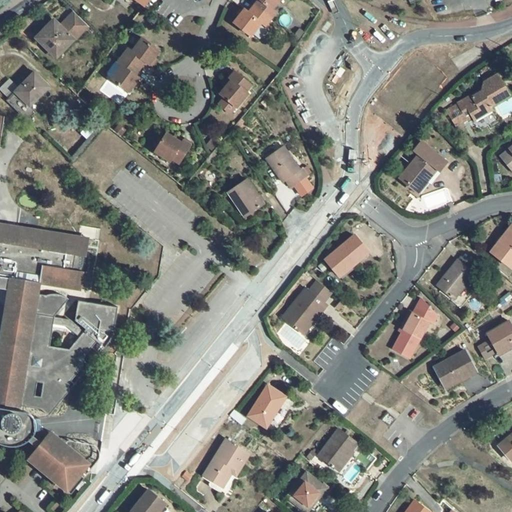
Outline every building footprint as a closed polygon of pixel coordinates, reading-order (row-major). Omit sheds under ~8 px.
[(278,0),(257,0),(253,6),(270,19),(276,12),(272,9),(278,0)] [(265,26),(270,19),(253,6),(248,12),(247,11),(244,9),(233,23),(250,36),(261,23),(265,26)] [(54,20),(37,38),(57,57),(68,46),(88,25),(75,12),(61,27),(54,20)] [(159,51),(143,38),(132,51),(128,48),(123,55),(140,68),(145,62),(146,62),(149,65),(159,51)] [(111,78),(128,92),(139,78),(136,75),(135,75),(140,68),(123,55),(118,62),(116,60),(107,72),(107,75),(111,78)] [(488,66),(480,70),(483,75),(491,71),(488,66)] [(34,72),(15,91),(30,106),(49,86),(34,72)] [(251,85),(234,72),(229,79),(231,81),(225,88),(220,95),(225,99),(236,107),(237,108),(248,94),(246,92),(251,85)] [(457,104),(446,111),(453,123),(465,116),(463,112),(467,109),(472,118),(475,122),(495,110),(493,107),(491,104),(510,93),(498,74),(484,82),(482,91),(471,97),(470,96),(457,103),(457,104)] [(231,81),(229,79),(223,86),(225,88),(231,81)] [(80,95),(86,101),(91,96),(85,90),(80,95)] [(30,106),(15,91),(7,101),(27,120),(35,111),(30,106)] [(510,93),(491,104),(493,107),(511,96),(510,93)] [(236,107),(225,99),(219,106),(229,113),(231,112),(236,107)] [(465,116),(453,123),(456,128),(472,118),(467,109),(463,112),(465,116)] [(241,120),(233,129),(236,132),(244,122),(241,120)] [(173,138),(167,133),(155,152),(171,162),(172,159),(179,163),(191,145),(183,140),(182,143),(173,138)] [(419,155),(400,178),(419,192),(427,181),(430,184),(447,162),(421,142),(413,151),(419,155)] [(284,147),(267,159),(272,167),(273,166),(276,169),(275,170),(283,182),(286,180),(292,188),(308,176),(302,169),(300,170),(284,147)] [(511,157),(507,151),(500,157),(511,171),(511,157)] [(247,179),(228,192),(239,208),(241,206),(247,216),(264,204),(247,179)] [(241,206),(239,208),(245,217),(247,216),(241,206)] [(21,227),(0,223),(0,275),(11,278),(40,283),(70,288),(72,279),(74,279),(76,278),(80,273),(81,271),(82,268),(83,264),(84,260),(83,255),(83,252),(81,248),(80,246),(77,245),(79,237),(60,234),(54,233),(36,230),(36,232),(21,229),(21,227)] [(511,225),(491,252),(508,266),(511,261),(511,225)] [(355,235),(326,260),(340,276),(369,252),(355,235)] [(89,238),(79,237),(77,245),(80,246),(81,248),(83,252),(83,255),(86,256),(89,238)] [(458,260),(437,286),(454,299),(474,274),(469,270),(474,264),(463,255),(458,260)] [(83,272),(81,271),(80,273),(76,278),(74,279),(72,279),(70,288),(81,290),(83,272)] [(40,283),(11,278),(0,344),(0,402),(21,406),(20,411),(23,412),(24,407),(41,409),(49,416),(70,390),(62,384),(97,341),(84,331),(83,332),(78,338),(68,349),(50,346),(54,324),(55,317),(55,316),(69,299),(67,297),(65,296),(62,295),(60,295),(58,294),(55,294),(51,294),(47,295),(38,294),(40,283)] [(317,281),(315,284),(329,296),(332,293),(317,281)] [(315,284),(309,291),(324,303),(329,296),(315,284)] [(306,289),(283,317),(301,332),(319,310),(322,312),(327,306),(324,303),(309,291),(306,289)] [(402,334),(393,350),(409,359),(429,322),(433,324),(437,316),(422,299),(413,313),(402,334)] [(118,307),(78,300),(75,320),(85,330),(84,331),(97,341),(105,348),(107,345),(111,340),(115,328),(118,307)] [(319,310),(301,332),(304,334),(322,312),(319,310)] [(413,313),(410,311),(399,333),(402,334),(413,313)] [(70,319),(55,317),(54,324),(67,326),(78,338),(83,332),(70,319)] [(497,352),(499,355),(511,347),(511,326),(509,321),(487,333),(491,340),(482,345),(488,357),(497,352)] [(482,345),(477,348),(484,359),(488,357),(482,345)] [(465,351),(434,368),(446,388),(447,391),(462,383),(460,380),(476,371),(465,351)] [(268,385),(248,416),(266,428),(286,397),(268,385)] [(0,443),(5,445),(11,446),(16,446),(21,445),(25,443),(29,441),(37,448),(41,443),(34,435),(34,433),(35,432),(41,431),(40,419),(33,420),(33,417),(31,415),(26,413),(24,412),(23,412),(20,411),(0,408),(0,443)] [(388,413),(382,420),(390,427),(396,420),(388,413)] [(339,429),(318,456),(336,470),(351,450),(353,451),(358,444),(348,437),(343,433),(339,429)] [(37,448),(29,459),(67,491),(70,487),(74,490),(84,478),(81,475),(90,464),(70,448),(68,449),(64,447),(66,445),(51,432),(41,443),(37,448)] [(511,435),(499,446),(511,461),(511,435)] [(226,439),(204,476),(220,486),(232,467),(239,472),(250,454),(226,439)] [(363,448),(353,460),(366,470),(376,457),(363,448)] [(351,450),(336,470),(339,472),(354,452),(353,451),(351,450)] [(232,467),(220,486),(223,488),(232,473),(236,476),(239,472),(232,467)] [(186,472),(183,476),(188,480),(191,476),(186,472)] [(306,511),(326,489),(307,474),(288,497),(306,511)] [(132,511),(158,511),(160,511),(166,503),(149,490),(135,508),(132,511)] [(328,490),(318,503),(329,511),(339,499),(328,490)] [(280,493),(274,494),(274,499),(280,504),(283,501),(280,500),(280,493)] [(431,511),(415,500),(406,511),(431,511)]
